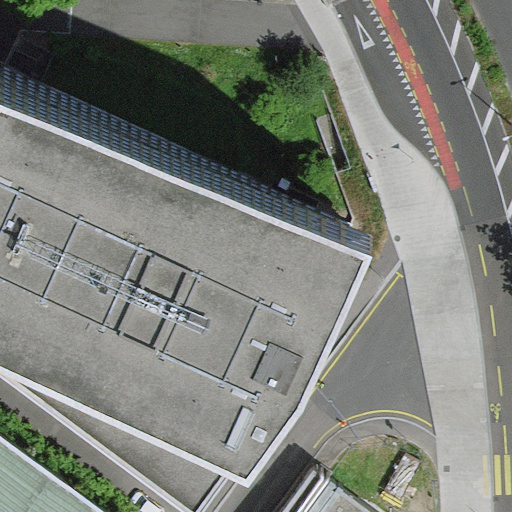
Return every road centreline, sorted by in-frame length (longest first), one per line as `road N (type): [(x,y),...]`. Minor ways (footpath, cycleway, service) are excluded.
road 1 (secondary): [(398,0),(473,188),(511,382)]
road 2 (unknown): [(417,241),(326,410)]
